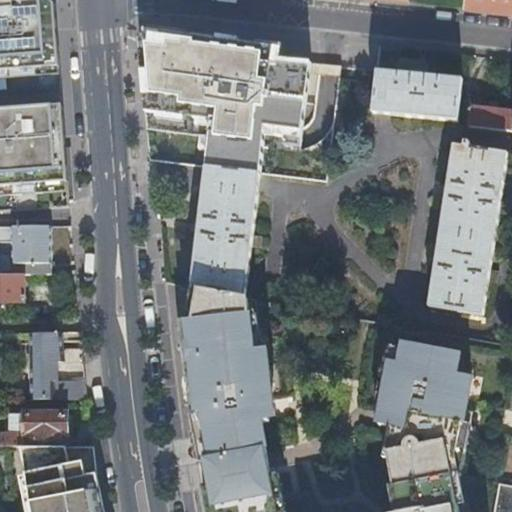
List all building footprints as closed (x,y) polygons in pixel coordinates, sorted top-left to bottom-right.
[(0,0),(0,92),(60,87),(53,4),(49,0),(0,0)] [(511,0),(461,0),(462,3),(511,8),(511,0)] [(205,167),(259,174),(264,134),(302,137),(310,64),(272,59),(274,49),(156,34),(140,49),(143,93),(147,130),(209,137),(205,167)] [(317,38),(289,35),(288,50),(315,54),(317,38)] [(371,112),(456,121),(458,103),(462,79),(425,75),(425,68),(408,66),(407,73),(376,70),(371,112)] [(0,210),(69,206),(61,105),(0,111),(0,210)] [(469,126),(511,130),(511,109),(471,105),(471,108),(469,107),(468,110),(471,110),(469,126)] [(498,281),(500,269),(490,268),(498,215),(507,217),(509,200),(500,199),(507,153),(470,148),(471,145),(469,145),(470,143),(464,142),(464,147),(452,145),(430,304),(483,311),(488,280),(498,281)] [(200,217),(192,287),(245,296),(251,245),(259,246),(261,235),(252,234),(259,174),(205,167),(200,217)] [(52,225),(0,226),(0,273),(25,274),(53,273),(53,262),(52,225)] [(0,301),(25,301),(25,274),(0,273),(0,301)] [(245,296),(192,287),(188,324),(183,325),(192,416),(195,415),(199,435),(196,435),(202,464),(206,464),(268,452),(262,424),(270,422),(256,298),(245,296)] [(61,331),(31,331),(30,398),(52,398),(51,378),(56,378),(55,360),(62,360),(61,331)] [(460,511),(453,476),(472,377),(457,374),(460,354),(406,344),(402,364),(392,362),(382,412),(392,414),(390,427),(384,458),(389,457),(395,487),(391,488),(395,511),(279,511),(272,476),(211,487),(203,489),(207,511),(460,511)] [(56,378),(51,378),(52,398),(87,397),(86,378),(56,378)] [(90,414),(88,404),(66,404),(66,411),(25,412),(25,431),(9,432),(0,432),(0,444),(20,444),(67,444),(66,430),(72,430),(72,417),(90,416),(90,414)] [(25,431),(25,412),(8,412),(9,432),(25,431)] [(392,414),(382,412),(380,426),(390,427),(392,414)] [(103,511),(97,475),(94,444),(67,444),(20,444),(32,511),(103,511)] [(268,452),(206,464),(211,487),(272,476),(268,452)] [(511,511),(511,484),(502,483),(499,482),(497,495),(493,511),(511,511)]
